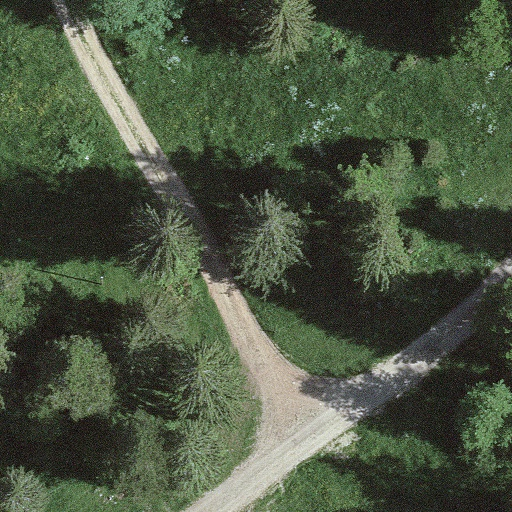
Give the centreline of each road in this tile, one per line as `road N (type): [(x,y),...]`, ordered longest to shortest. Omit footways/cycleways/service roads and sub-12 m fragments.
road 1 (track): [(65,0),(306,443)]
road 2 (unclassified): [(203,511),(306,443),(511,275)]
